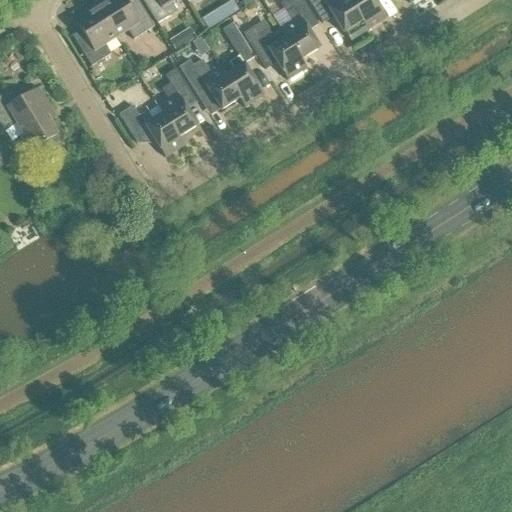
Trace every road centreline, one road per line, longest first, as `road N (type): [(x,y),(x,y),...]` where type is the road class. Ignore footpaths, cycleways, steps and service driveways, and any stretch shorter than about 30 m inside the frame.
road 1 (residential): [(37,7),(145,198),(478,0)]
road 2 (primary): [(0,493),(511,182)]
